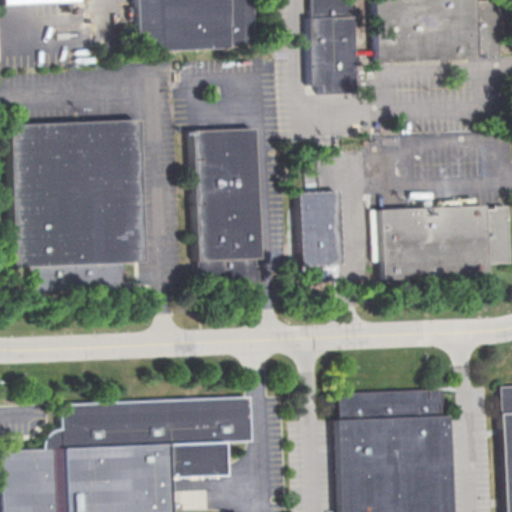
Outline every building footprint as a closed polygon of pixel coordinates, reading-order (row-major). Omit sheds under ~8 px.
[(249,0),(251,48),(131,52),(129,0),(249,0)] [(350,0),(354,95),(311,97),(307,0),(350,0)] [(371,0),(471,0),(471,2),(495,0),(498,57),(374,63),(371,0)] [(0,127),(128,119),(138,261),(121,262),(122,287),(29,293),(27,266),(9,267),(0,141),(0,127)] [(248,128),(255,257),(256,283),(195,286),(194,262),(187,131),(248,128)] [(293,194),(333,191),(338,264),(334,265),(335,280),(299,282),(293,194)] [(502,208),(505,264),(483,265),(483,275),(377,281),(373,210),(479,204),(480,210),(502,208)] [(511,386),(511,511),(500,511),(493,388),(511,386)] [(433,387),(435,416),(443,416),(447,511),(336,511),(332,391),(433,387)] [(242,397),(246,440),(219,443),(219,478),(163,481),(164,511),(3,511),(1,456),(39,452),(38,442),(43,431),(58,429),(56,406),(242,397)]
